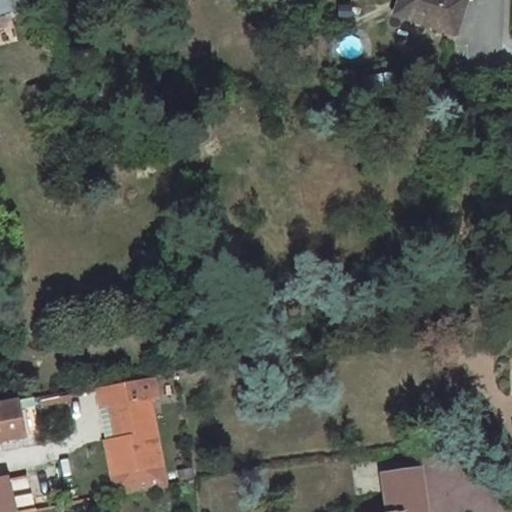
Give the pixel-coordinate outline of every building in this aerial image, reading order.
[(7,0),(0,0),(0,10),(10,8),(7,0)] [(468,0),(399,0),(394,16),(456,37),(468,0)] [(391,74),(376,76),(379,95),(394,93),(391,74)] [(369,77),(372,96),(379,95),(376,76),(369,77)] [(130,382),(99,389),(103,409),(116,406),(123,439),(107,442),(117,494),(165,485),(149,399),(159,397),(155,377),(130,382)] [(18,401),(0,404),(0,440),(25,436),(40,433),(34,400),(34,399),(18,401)] [(103,409),(100,410),(107,442),(123,439),(116,406),(103,409)] [(388,511),(426,511),(420,468),(383,473),(388,511)] [(0,511),(33,511),(37,511),(37,510),(51,507),(43,481),(30,485),(27,476),(4,482),(0,482),(0,511)]
